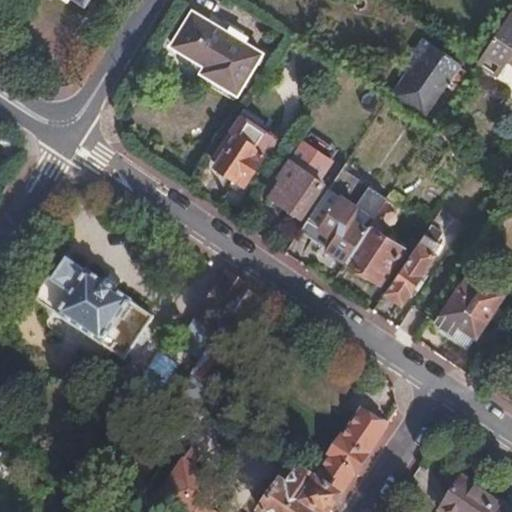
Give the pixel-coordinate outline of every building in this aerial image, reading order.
[(511,8),(478,60),(497,73),(506,60),(511,63),(511,8)] [(192,13),(171,46),(204,68),(200,72),(234,94),(259,56),(240,43),(243,39),(235,34),(232,38),(192,13)] [(414,67),(396,95),(425,114),(447,83),(453,87),(466,69),(434,47),(419,69),(414,67)] [(238,136),(217,166),(243,184),(263,154),(238,136)] [(281,182),(271,197),(299,216),(321,184),(316,181),(329,162),(301,144),(277,178),(281,182)] [(340,171),(299,233),(345,262),(368,227),(386,201),(340,171)] [(434,225),(455,237),(464,223),(443,210),(434,225)] [(368,227),(345,262),(377,283),(400,249),(368,227)] [(423,236),(385,294),(401,304),(432,255),(428,252),(434,243),(423,236)] [(44,284),(35,299),(60,318),(97,344),(99,343),(121,359),(151,316),(129,301),(129,299),(113,289),(112,285),(101,278),(100,279),(85,268),(82,270),(67,259),(55,276),(52,275),(44,284)] [(249,290),(226,275),(187,333),(194,338),(209,348),(213,342),(249,290)] [(467,278),(436,323),(450,332),(456,324),(473,336),(502,293),(485,282),(481,289),(467,278)] [(209,348),(194,338),(184,352),(199,362),(209,348)] [(213,342),(209,348),(199,362),(195,369),(214,382),(232,355),(213,342)] [(192,373),(195,369),(199,362),(184,352),(176,363),(192,373)] [(316,481),(338,497),(384,429),(361,414),(343,440),(342,440),(330,456),(330,460),(316,481)] [(174,463),(168,506),(180,508),(179,511),(221,511),(227,469),(174,463)] [(327,511),(338,497),(316,481),(298,469),(287,486),(282,483),(261,511),(327,511)] [(511,511),(461,477),(438,510),(440,511),(511,511)]
